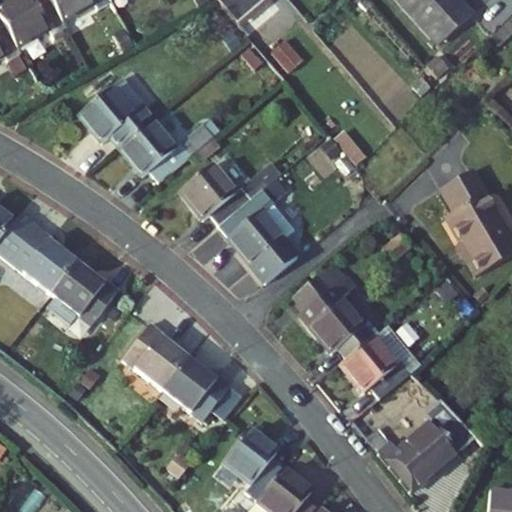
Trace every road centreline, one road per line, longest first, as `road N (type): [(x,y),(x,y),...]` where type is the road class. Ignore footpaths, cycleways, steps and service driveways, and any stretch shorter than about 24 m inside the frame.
road 1 (residential): [(387,511),(307,403),(195,287),(99,211),(0,149)]
road 2 (tertiary): [(0,392),(130,511)]
